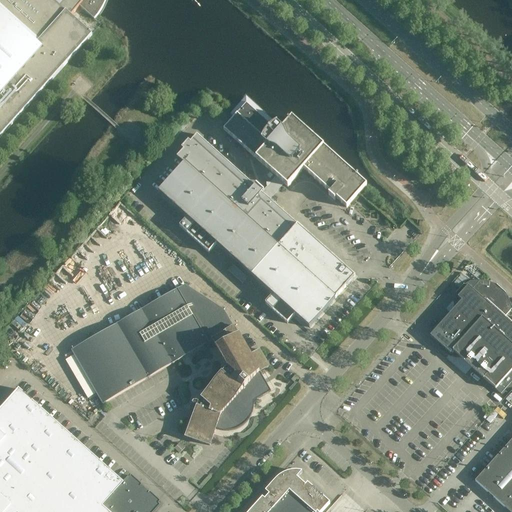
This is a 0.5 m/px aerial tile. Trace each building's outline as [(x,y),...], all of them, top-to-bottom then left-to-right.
[(0,0),(0,137),(92,35),(71,16),(80,6),(94,19),(97,15),(102,7),(105,0),(0,0)] [(246,98),(234,111),(231,115),(234,117),(223,130),(276,177),(268,185),(275,191),(282,183),(288,187),(304,170),(330,193),(328,195),(334,201),(336,199),(346,208),(367,186),(292,118),(281,130),(246,98)] [(268,199),(275,191),(268,185),(263,191),(256,184),(254,186),(197,135),(190,142),(188,140),(181,148),(183,150),(177,157),(184,164),(158,192),(187,218),(179,227),(209,253),(216,244),(252,277),(298,226),(268,199)] [(298,226),(252,277),(273,295),(265,304),(287,324),(295,315),(309,328),(355,277),(298,226)] [(242,283),(247,278),(233,265),(228,271),(242,283)] [(509,300),(504,292),(497,286),(489,282),(480,281),(472,290),(468,286),(458,298),(462,301),(430,336),(450,354),(453,351),(496,389),(500,384),(506,389),(511,381),(511,325),(504,318),(511,310),(509,300)] [(210,446),(216,429),(220,430),(224,431),(228,431),(231,430),(235,429),(238,428),(241,426),(244,424),(247,422),(249,419),(252,414),(253,411),(254,409),(252,405),(251,402),(251,398),(252,394),(255,391),(250,382),(259,372),(269,367),(259,350),(250,355),(223,310),(219,307),(213,311),(207,301),(202,303),(198,296),(185,303),(177,289),(71,351),(102,405),(212,341),(228,369),(198,402),(186,437),(210,446)] [(0,410),(0,511),(153,511),(161,504),(130,476),(123,483),(19,390),(0,410)] [(511,511),(511,440),(475,482),(509,511),(511,511)] [(179,453),(184,448),(180,443),(174,448),(179,453)] [(322,511),(330,504),(307,484),(305,486),(297,478),(302,473),(292,472),(283,475),(275,481),(265,492),(269,495),(265,500),(262,498),(249,511),(322,511)]
